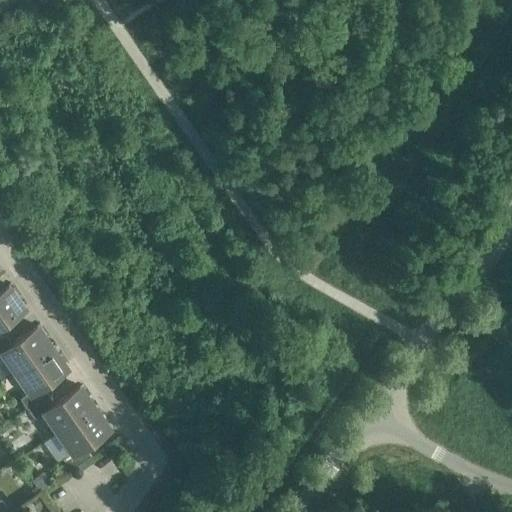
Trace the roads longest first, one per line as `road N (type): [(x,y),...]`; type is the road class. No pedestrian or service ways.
road 1 (residential): [(11,255),(148,450),(145,479),(122,511)]
road 2 (unclassified): [(369,412),(511,214)]
road 3 (unclassified): [(369,412),(472,476),(511,490)]
road 4 (residential): [(296,511),(369,412)]
